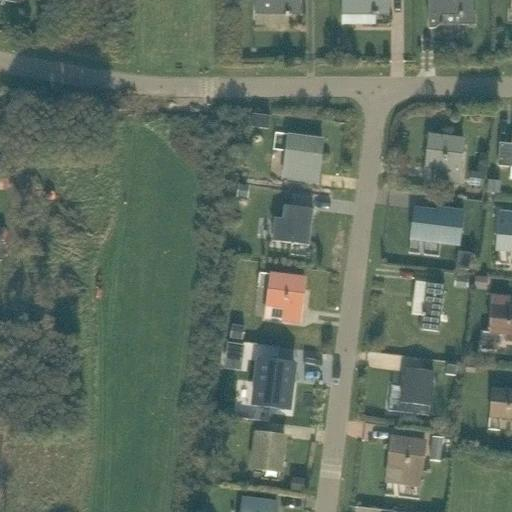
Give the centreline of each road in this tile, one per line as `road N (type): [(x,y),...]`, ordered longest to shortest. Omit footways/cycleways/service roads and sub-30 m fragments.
road 1 (residential): [(325,511),(377,94)]
road 2 (residential): [(377,94),(105,81),(0,64)]
road 3 (residential): [(511,98),(377,94)]
